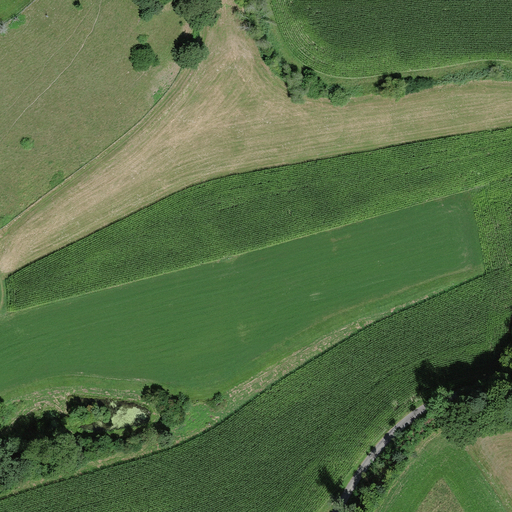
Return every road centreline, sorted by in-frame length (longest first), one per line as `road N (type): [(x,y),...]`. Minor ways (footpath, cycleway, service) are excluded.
road 1 (track): [(0,255),(15,226),(169,99),(200,49),(204,0)]
road 2 (residential): [(511,387),(413,414),(352,477),(334,511)]
